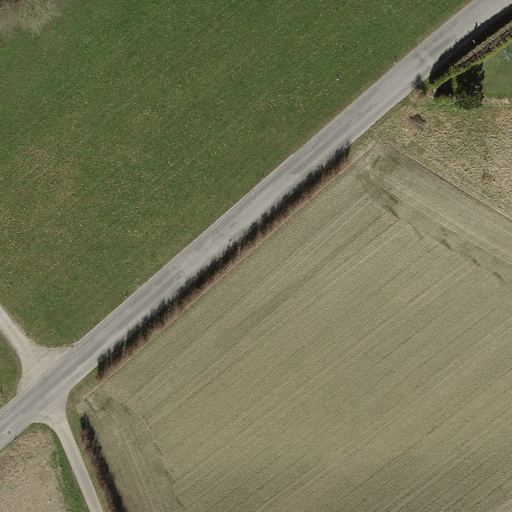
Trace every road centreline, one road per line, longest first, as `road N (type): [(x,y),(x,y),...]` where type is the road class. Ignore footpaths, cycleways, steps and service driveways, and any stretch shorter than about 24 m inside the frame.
road 1 (unclassified): [(506,0),(0,434)]
road 2 (track): [(95,511),(48,392)]
